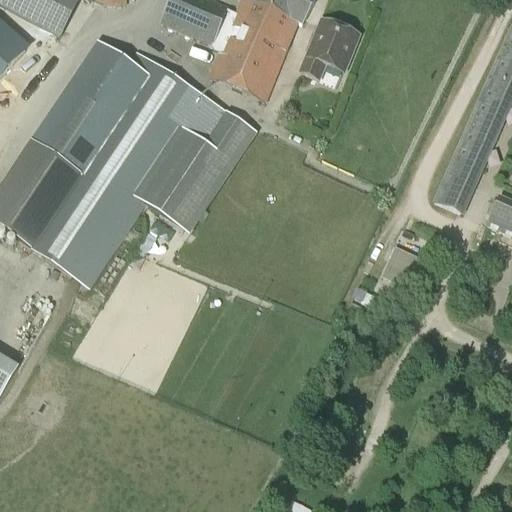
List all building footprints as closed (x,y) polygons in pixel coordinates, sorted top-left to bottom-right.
[(80,0),(0,0),(0,9),(59,41),(80,0)] [(101,0),(102,9),(116,9),(125,9),(124,0),(101,0)] [(170,0),(160,26),(210,50),(221,26),(228,11),(201,0),(170,0)] [(228,11),(221,26),(230,30),(220,53),(208,83),(264,107),(296,26),(300,28),(314,3),(308,0),(236,0),(237,0),(242,3),(236,15),(228,11)] [(0,25),(0,81),(28,49),(0,25)] [(321,25),(299,78),(318,86),(324,71),(341,78),(357,39),(321,25)] [(511,94),(511,30),(510,29),(464,132),(490,144),(511,94)] [(0,189),(0,233),(87,292),(143,207),(188,236),(255,137),(135,57),(127,68),(96,47),(0,189)] [(490,144),(464,132),(458,147),(484,159),(490,144)] [(485,229),(511,241),(511,208),(497,202),(485,229)] [(394,251),(385,271),(414,285),(423,265),(394,251)] [(0,352),(0,404),(9,410),(32,371),(0,352)]
